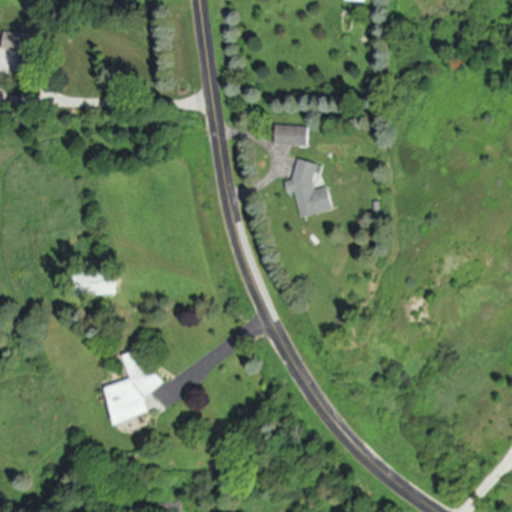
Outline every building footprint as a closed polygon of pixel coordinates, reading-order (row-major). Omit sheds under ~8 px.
[(30,53),(32,35),(5,31),(3,49),(30,53)] [(309,127),(276,126),(276,145),(308,146),(309,127)] [(333,212),(328,188),(316,191),(314,183),(316,176),(322,175),(324,167),(299,160),(293,182),(286,184),(288,195),(296,193),(300,218),(333,212)] [(75,297),(117,296),(116,272),(74,273),(75,297)] [(153,414),(146,395),(160,390),(146,349),(124,356),(132,380),(106,389),(118,426),(153,414)]
